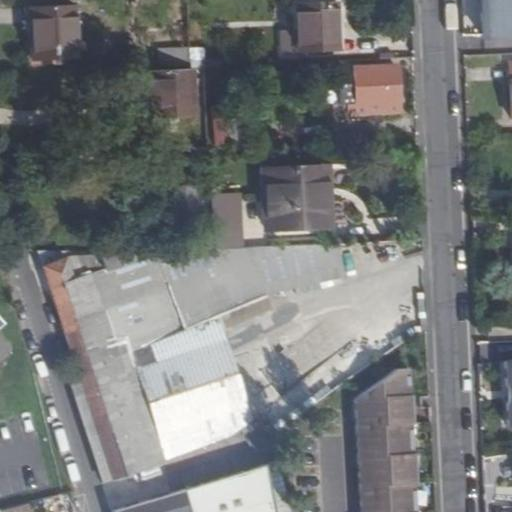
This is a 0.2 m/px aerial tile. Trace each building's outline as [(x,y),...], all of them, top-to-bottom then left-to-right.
[(511,0),(484,0),(486,38),(511,35),(511,0)] [(338,2),(297,4),(300,49),(341,48),(338,2)] [(74,8),(29,9),(32,62),(76,61),(74,8)] [(397,69),(356,71),(357,86),(351,86),(352,93),(357,93),(358,105),(399,103),(397,69)] [(172,78),(172,70),(155,71),(158,118),(208,116),(207,93),(192,94),(192,78),(172,78)] [(231,105),(209,108),(215,148),(237,144),(231,105)] [(210,159),(209,150),(191,151),(192,160),(210,159)] [(0,162),(2,168),(32,167),(32,153),(0,154),(0,162)] [(319,189),(325,188),(325,167),(264,170),(267,231),(321,229),(319,189)] [(207,187),(174,189),(176,219),(208,216),(207,187)] [(240,199),(212,200),(213,249),(242,248),(240,199)] [(139,347),(203,321),(264,296),(334,278),(333,244),(248,247),(254,259),(214,274),(202,249),(93,254),(93,257),(71,257),(43,267),(90,409),(81,412),(96,457),(106,454),(114,479),(121,477),(122,479),(131,477),(131,474),(166,463),(145,392),(132,396),(126,379),(109,385),(99,348),(128,336),(133,350),(139,347)] [(407,245),(388,245),(388,258),(407,257),(407,245)] [(213,249),(202,249),(214,274),(254,259),(248,247),(242,248),(213,249)] [(238,432),(203,321),(139,347),(133,350),(119,356),(126,379),(132,396),(145,392),(166,463),(211,452),(238,432)] [(109,385),(126,379),(119,356),(133,350),(128,336),(99,348),(109,385)] [(397,360),(357,393),(364,511),(415,511),(408,360),(397,360)] [(102,482),(114,479),(106,454),(96,457),(94,458),(102,482)] [(111,509),(111,511),(265,511),(252,466),(111,509)]
